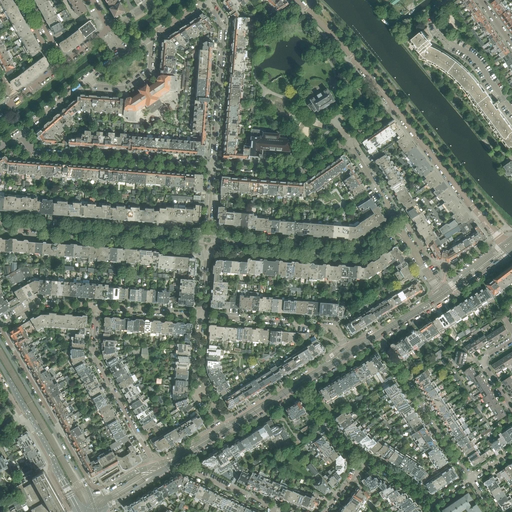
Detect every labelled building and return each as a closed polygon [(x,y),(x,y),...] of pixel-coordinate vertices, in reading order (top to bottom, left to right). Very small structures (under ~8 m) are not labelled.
[(16,6),(12,0),(0,0),(0,6),(2,5),(6,12),(16,6)] [(87,11),(84,6),(84,5),(83,3),(81,0),(72,5),(79,16),(87,11)] [(223,0),(224,1),(223,1),(223,2),(223,3),(224,4),(225,5),(230,12),(229,13),(231,16),(233,15),(235,17),(238,15),(235,10),(228,0),(223,0)] [(228,0),(235,10),(238,8),(237,6),(239,4),(236,0),(228,0)] [(284,0),(279,0),(274,6),(276,8),(278,11),(288,4),(288,3),(287,1),(286,1),(285,0),(284,0)] [(496,0),(496,1),(493,2),(491,4),(492,5),(494,9),(495,8),(502,3),(502,2),(501,1),(501,2),(500,0),(496,0)] [(56,15),(48,1),(39,7),(47,21),(56,15)] [(497,13),(507,5),(504,1),(502,2),(502,3),(495,8),(495,9),(495,10),(497,13)] [(119,3),(110,8),(109,9),(114,18),(119,15),(120,15),(122,13),(125,12),(120,2),(119,3)] [(476,4),(475,4),(474,2),(466,8),(469,12),(477,6),(477,5),(476,4)] [(508,10),(510,9),(507,5),(497,13),(499,16),(500,15),(500,16),(508,10)] [(23,20),(19,13),(16,6),(6,12),(14,25),(23,20)] [(477,7),(477,6),(469,12),(473,16),(480,11),(479,9),(479,8),(478,7),(477,7)] [(503,20),(511,14),(508,10),(500,16),(501,18),(502,20),(503,20)] [(481,12),(480,11),(473,16),(471,17),(474,21),(475,21),(475,20),(483,15),(483,14),(482,12),(481,12)] [(198,18),(206,29),(208,32),(208,31),(209,32),(211,32),(210,36),(211,37),(213,37),(213,33),(214,32),(214,31),(215,31),(205,15),(204,16),(202,14),(199,16),(200,17),(198,18)] [(506,24),(511,19),(511,15),(511,14),(503,20),(504,22),(505,24),(506,24)] [(64,30),(56,15),(47,21),(55,36),(64,30)] [(484,15),(483,15),(475,20),(478,25),(486,19),(485,17),(484,15)] [(195,18),(192,20),(199,31),(202,29),(203,31),(206,29),(198,18),(196,19),(195,18)] [(488,21),(487,21),(486,19),(478,25),(477,26),(478,27),(480,26),(481,29),(489,23),(489,22),(488,21)] [(31,33),(27,27),(23,20),(14,25),(16,30),(11,33),(12,35),(11,35),(10,33),(8,34),(9,37),(11,39),(13,37),(13,36),(16,35),(15,33),(17,32),(21,39),(22,38),(31,33)] [(188,24),(188,25),(196,36),(198,34),(197,32),(199,31),(192,20),(189,22),(190,23),(188,24)] [(85,37),(93,31),(87,23),(79,29),(85,37)] [(490,24),(489,24),(489,23),(481,29),(484,33),(492,28),(491,26),(491,25),(490,24)] [(185,25),(182,27),(189,37),(191,35),(193,38),(196,36),(188,25),(186,26),(185,25)] [(61,35),(61,34),(62,33),(65,32),(68,29),(71,33),(73,31),(70,26),(67,28),(64,30),(55,36),(56,37),(61,35)] [(178,31),(186,42),(188,41),(187,39),(189,37),(182,27),(179,29),(180,30),(178,31)] [(442,51),(432,45),(434,44),(432,42),(430,40),(433,38),(429,32),(427,27),(417,36),(417,35),(414,37),(414,38),(412,40),(411,40),(411,41),(410,41),(410,42),(411,43),(412,43),(412,44),(416,48),(416,49),(417,50),(418,50),(421,54),(420,57),(426,59),(428,60),(431,61),(433,62),(436,64),(441,67),(442,68),(445,70),(448,72),(450,74),(453,76),(455,78),(458,81),(460,83),(461,84),(464,87),(468,93),(473,99),(474,100),(473,101),(473,102),(478,109),(479,109),(480,110),(481,109),(482,110),(481,110),(486,116),(488,119),(492,125),(493,125),(494,126),(492,127),(493,127),(493,128),(492,128),(498,135),(499,135),(499,136),(500,135),(501,136),(510,148),(511,147),(511,126),(503,114),(504,113),(501,109),(499,110),(498,107),(498,104),(500,103),(498,101),(497,102),(495,102),(493,102),(492,101),(494,100),(487,91),(486,92),(480,85),(475,78),(472,74),(471,73),(470,72),(463,65),(458,61),(451,56),(446,53),(444,52),(442,51)] [(493,29),(492,28),(484,33),(485,33),(484,34),(485,36),(486,35),(487,37),(495,32),(494,31),(495,30),(494,29),(493,29)] [(85,37),(79,29),(72,34),(66,39),(73,48),(86,38),(85,38),(85,37)] [(175,31),(172,33),(179,44),(181,42),(183,44),(186,42),(178,31),(176,32),(175,31)] [(496,32),(495,32),(487,37),(491,42),(498,36),(497,34),(496,32)] [(38,47),(35,40),(31,33),(22,38),(29,52),(33,50),(38,47)] [(164,43),(174,43),(175,46),(177,45),(179,44),(172,33),(169,35),(170,36),(166,39),(166,40),(164,40),(164,43)] [(500,38),(499,38),(498,36),(491,42),(488,43),(490,45),(491,44),(492,46),(501,40),(500,39),(501,39),(500,38)] [(73,48),(66,39),(59,43),(63,51),(67,52),(68,51),(73,48)] [(502,41),(501,41),(501,40),(492,46),(494,49),(491,51),(492,53),(494,52),(504,45),(503,43),(503,42),(502,41)] [(203,46),(202,51),(212,51),(212,48),(214,48),(214,44),(212,44),(213,43),(206,42),(204,43),(203,44),(204,45),(203,46)] [(506,46),(505,46),(504,45),(494,52),(495,53),(496,52),(498,55),(507,49),(507,48),(507,47),(506,46)] [(16,54),(13,56),(12,56),(9,51),(12,49),(11,47),(7,49),(9,51),(7,52),(0,55),(0,61),(2,65),(11,60),(13,58),(14,60),(16,58),(15,57),(20,55),(18,52),(17,52),(16,53),(16,54)] [(41,52),(40,50),(38,47),(33,50),(29,52),(29,53),(32,57),(41,52)] [(508,49),(507,49),(498,55),(500,57),(494,61),(495,63),(496,63),(497,62),(502,58),(503,59),(510,53),(509,51),(509,50),(508,49)] [(211,61),(212,51),(202,51),(200,50),(199,60),(211,61)] [(511,55),(510,53),(503,59),(504,61),(505,63),(511,57),(511,55)] [(48,64),(44,57),(36,63),(43,71),(46,68),(48,66),(48,64)] [(15,67),(13,64),(14,63),(13,61),(12,61),(11,60),(2,65),(6,72),(11,69),(12,69),(14,73),(19,69),(17,66),(15,67)] [(199,60),(198,69),(210,70),(211,64),(211,61),(199,60)] [(30,81),(43,71),(36,63),(23,72),(30,81)] [(198,69),(198,79),(210,80),(210,74),(210,70),(198,69)] [(19,89),(30,81),(23,72),(17,77),(11,81),(15,88),(18,89),(19,88),(19,89)] [(138,90),(136,91),(138,94),(147,107),(151,113),(157,109),(163,105),(159,99),(158,98),(169,90),(176,91),(177,82),(175,82),(175,76),(173,76),(164,75),(164,73),(161,73),(160,75),(160,77),(159,76),(157,80),(157,81),(150,86),(149,83),(147,85),(147,84),(138,90)] [(198,79),(197,89),(209,90),(209,83),(210,80),(198,79)] [(197,89),(196,98),(209,99),(210,95),(209,95),(209,93),(209,90),(197,89)] [(317,110),(318,112),(334,101),(327,89),(324,91),(324,92),(320,94),(320,93),(317,96),(313,98),(310,100),(309,100),(309,101),(306,102),(310,109),(311,108),(314,112),(317,110)] [(123,100),(122,104),(124,104),(125,104),(124,117),(129,118),(128,121),(135,122),(135,112),(145,105),(147,107),(138,94),(131,99),(130,98),(126,99),(126,100),(125,100),(124,100),(123,100)] [(73,101),(70,103),(77,111),(80,109),(80,108),(81,97),(78,97),(77,99),(74,102),(73,101)] [(66,109),(65,109),(71,116),(72,117),(75,114),(75,113),(77,111),(70,103),(68,106),(66,109)] [(61,113),(70,124),(72,122),(70,120),(73,118),(72,117),(71,116),(65,109),(65,110),(65,109),(64,109),(63,110),(62,111),(63,111),(61,113)] [(56,116),(64,126),(66,124),(67,126),(70,124),(61,113),(59,115),(58,115),(58,114),(56,116)] [(52,121),(61,132),(63,130),(62,128),(64,126),(56,116),(56,117),(55,117),(54,118),(54,119),(52,121)] [(388,124),(393,132),(396,135),(397,134),(398,136),(397,137),(399,139),(405,135),(405,134),(394,120),(393,120),(388,123),(388,124)] [(47,124),(55,134),(57,132),(59,134),(61,132),(52,121),(50,123),(49,122),(48,122),(47,123),(47,124)] [(43,128),(49,136),(52,140),(55,138),(53,135),(55,134),(47,124),(47,125),(46,125),(45,126),(44,126),(45,127),(43,128)] [(383,128),(389,137),(392,136),(393,136),(396,135),(393,132),(388,124),(385,126),(384,126),(383,127),(383,128)] [(37,133),(37,134),(38,136),(38,137),(37,138),(39,140),(40,140),(42,142),(49,136),(43,128),(40,130),(39,130),(37,132),(37,133)] [(378,131),(385,141),(387,139),(387,140),(388,140),(390,139),(390,138),(389,137),(383,128),(380,129),(379,129),(378,130),(378,131)] [(249,146),(248,159),(249,159),(250,156),(258,157),(260,157),(260,158),(262,158),(263,149),(282,151),(282,152),(282,150),(287,150),(286,151),(287,151),(287,152),(288,153),(289,153),(290,153),(291,153),(291,152),(292,143),(292,142),(291,141),(290,141),(289,141),(289,139),(279,138),(279,134),(265,133),(265,130),(251,129),(251,134),(250,137),(250,140),(249,146)] [(373,135),(380,144),(382,143),(382,144),(383,144),(385,142),(385,141),(378,131),(376,133),(375,133),(374,133),(373,133),(373,135)] [(205,142),(206,134),(200,133),(200,136),(202,136),(201,142),(198,142),(197,155),(203,155),(204,154),(205,145),(206,145),(206,142),(205,142)] [(65,141),(65,142),(65,144),(69,145),(70,146),(75,147),(76,145),(81,146),(81,137),(77,137),(77,138),(76,138),(76,139),(72,139),(72,135),(68,139),(65,141)] [(368,138),(375,148),(377,146),(377,147),(378,147),(380,146),(380,145),(380,144),(373,135),(371,136),(370,136),(368,137),(368,138)] [(399,139),(396,141),(398,144),(398,145),(400,148),(409,141),(407,138),(407,137),(406,135),(405,135),(399,139)] [(49,136),(42,142),(43,144),(50,145),(52,143),(57,144),(57,141),(55,138),(52,140),(49,136)] [(363,142),(362,143),(369,153),(370,153),(375,149),(375,148),(368,138),(366,140),(365,139),(363,141),(363,142)] [(409,141),(400,148),(403,151),(402,152),(404,155),(406,153),(414,146),(414,145),(413,144),(412,144),(409,141)] [(414,146),(406,153),(404,155),(403,155),(405,158),(407,157),(409,160),(418,153),(416,149),(416,148),(415,147),(414,146)] [(378,153),(373,157),(375,160),(385,154),(385,155),(390,151),(388,148),(383,151),(379,153),(378,153)] [(223,157),(224,157),(224,158),(229,158),(229,159),(231,159),(232,158),(237,158),(237,160),(239,160),(239,163),(242,164),(242,159),(243,155),(239,154),(224,153),(223,153),(223,157)] [(418,153),(409,160),(412,163),(413,162),(415,165),(424,158),(423,158),(423,157),(422,156),(421,156),(418,153)] [(385,154),(375,160),(376,161),(375,162),(378,166),(388,159),(389,159),(390,158),(389,156),(388,156),(387,156),(385,155),(385,154)] [(339,159),(346,169),(349,168),(351,171),(350,171),(350,172),(349,173),(351,176),(355,173),(352,168),(352,167),(347,159),(346,160),(343,155),(340,157),(341,158),(339,159)] [(0,158),(0,171),(0,172),(3,170),(7,170),(7,172),(8,160),(6,157),(5,156),(3,157),(3,156),(0,158)] [(335,162),(334,162),(342,173),(346,169),(339,159),(338,158),(336,160),(336,161),(335,162)] [(424,158),(415,165),(412,168),(413,169),(414,168),(418,172),(428,164),(425,161),(426,160),(424,159),(424,158)] [(380,169),(382,171),(392,165),(393,164),(393,163),(392,161),(391,161),(390,162),(388,159),(378,166),(379,169),(380,169)] [(511,161),(509,159),(504,163),(503,164),(504,166),(504,167),(506,171),(506,174),(507,176),(510,176),(510,175),(511,177),(511,176),(511,161)] [(8,160),(7,172),(10,172),(10,173),(14,174),(14,172),(16,172),(17,161),(15,161),(14,161),(11,161),(11,160),(8,160)] [(17,161),(16,172),(19,173),(19,174),(23,174),(23,173),(26,173),(27,162),(24,161),(23,162),(21,162),(20,161),(17,161)] [(330,165),(329,166),(337,176),(342,173),(334,162),(333,161),(331,163),(331,164),(330,165)] [(27,162),(26,173),(28,173),(28,175),(32,175),(32,174),(35,174),(36,162),(33,162),(32,163),(30,162),(29,162),(27,162)] [(36,162),(35,174),(37,174),(37,175),(42,176),(42,174),(44,175),(45,163),(42,163),(41,163),(39,163),(38,163),(36,162)] [(45,163),(44,175),(46,175),(46,176),(50,176),(51,175),(53,175),(54,164),(51,164),(50,164),(48,164),(47,163),(45,163)] [(54,164),(53,175),(55,175),(55,177),(60,177),(60,176),(62,176),(63,164),(61,164),(60,165),(57,165),(57,164),(54,164)] [(62,184),(62,185),(65,185),(66,184),(66,182),(65,181),(65,180),(65,178),(69,178),(69,177),(71,177),(72,165),(70,165),(69,166),(67,165),(66,165),(63,164),(62,176),(62,177),(62,184)] [(428,164),(418,172),(421,176),(423,175),(424,177),(433,170),(432,169),(433,169),(431,168),(430,168),(428,164)] [(72,165),(71,177),(74,177),(74,178),(78,179),(79,177),(81,177),(82,166),(79,166),(78,166),(76,166),(75,165),(72,165)] [(325,168),(324,169),(332,180),(337,176),(329,166),(328,165),(326,167),(326,168),(325,168)] [(384,174),(385,176),(395,170),(396,169),(396,168),(395,166),(394,166),(393,167),(392,165),(382,171),(382,172),(383,174),(384,174)] [(82,166),(81,177),(83,178),(83,179),(90,180),(90,178),(91,167),(88,166),(87,167),(85,167),(84,166),(82,166)] [(91,167),(90,178),(92,178),(92,180),(97,180),(97,179),(99,179),(100,167),(97,167),(96,168),(94,168),(93,167),(91,167)] [(100,167),(99,179),(102,179),(101,181),(106,181),(106,179),(108,180),(109,168),(106,168),(105,168),(103,168),(102,168),(100,167)] [(109,168),(108,180),(110,180),(110,181),(115,182),(115,180),(117,180),(118,169),(116,169),(115,169),(112,169),(112,168),(109,168)] [(320,172),(319,173),(327,183),(332,180),(324,169),(323,168),(321,170),(321,171),(320,172)] [(118,169),(117,180),(120,181),(119,182),(124,182),(124,181),(127,181),(128,169),(125,169),(124,170),(122,170),(121,169),(118,169)] [(127,181),(126,183),(136,184),(137,170),(134,170),(133,171),(131,170),(130,170),(128,169),(127,181)] [(137,170),(136,184),(146,185),(147,171),(144,171),(143,171),(141,171),(140,171),(140,170),(137,170)] [(387,179),(388,181),(398,175),(399,174),(399,173),(398,171),(397,171),(396,172),(395,170),(385,176),(385,177),(386,179),(387,179)] [(433,170),(424,177),(426,179),(424,180),(427,184),(437,176),(434,173),(435,172),(434,171),(433,171),(433,170)] [(147,171),(146,185),(155,185),(156,172),(154,172),(153,172),(152,172),(150,172),(149,171),(147,171)] [(156,172),(155,185),(165,186),(166,173),(163,172),(162,173),(160,173),(159,172),(156,172)] [(314,176),(322,187),(327,183),(319,173),(319,172),(316,174),(316,175),(314,176)] [(166,173),(165,186),(174,187),(176,173),(173,173),(172,174),(169,173),(166,173)] [(176,173),(174,187),(184,188),(185,174),(183,174),(182,174),(180,174),(179,174),(178,174),(176,173)] [(355,173),(351,176),(349,177),(346,179),(344,181),(347,185),(358,178),(357,177),(358,176),(356,173),(355,174),(355,173)] [(185,174),(184,188),(194,188),(195,175),(192,175),(191,175),(189,175),(188,174),(185,174)] [(194,188),(194,191),(196,191),(196,195),(201,195),(201,187),(202,187),(203,180),(202,180),(202,176),(202,174),(198,174),(197,175),(195,175),(194,188)] [(310,179),(309,179),(313,185),(315,189),(316,190),(322,187),(314,176),(314,175),(313,176),(311,177),(311,178),(310,179)] [(390,184),(391,186),(400,180),(402,179),(402,178),(401,177),(400,176),(399,177),(398,175),(388,181),(387,182),(389,185),(390,184)] [(221,181),(220,190),(221,190),(221,191),(221,194),(226,195),(227,190),(228,191),(229,178),(228,178),(228,177),(224,176),(224,177),(223,177),(222,177),(222,181),(221,181)] [(437,176),(427,184),(430,188),(432,187),(434,189),(442,182),(442,181),(441,179),(440,180),(437,176)] [(229,178),(228,191),(231,191),(231,192),(235,192),(236,191),(238,191),(239,178),(236,178),(236,179),(235,179),(233,179),(232,179),(232,178),(229,178)] [(239,178),(238,191),(241,192),(241,193),(245,193),(245,192),(248,192),(249,179),(246,179),(246,180),(245,180),(243,180),(242,179),(239,178)] [(358,178),(347,185),(350,190),(361,183),(360,182),(361,181),(359,178),(359,179),(358,178)] [(249,179),(248,192),(251,192),(250,194),(255,194),(255,193),(258,193),(259,180),(256,180),(255,181),(252,181),(251,180),(251,179),(249,179)] [(305,195),(305,197),(307,199),(308,198),(307,195),(308,196),(313,192),(312,191),(315,189),(313,185),(309,179),(309,180),(309,179),(308,179),(306,181),(307,181),(306,182),(307,183),(306,184),(305,185),(305,195)] [(259,180),(258,193),(260,193),(260,194),(264,195),(264,193),(267,193),(268,181),(265,180),(265,181),(264,182),(262,181),(261,181),(261,180),(259,180)] [(393,189),(395,193),(404,187),(400,180),(391,186),(390,187),(392,189),(393,190),(393,189)] [(268,181),(267,193),(270,194),(270,195),(274,195),(274,194),(277,194),(278,181),(275,181),(275,182),(274,182),(272,182),(271,182),(271,181),(268,181)] [(278,181),(277,194),(279,195),(279,196),(284,196),(284,195),(286,195),(287,182),(285,182),(285,183),(284,183),(283,183),(281,183),(280,182),(278,181)] [(442,182),(434,189),(435,191),(433,192),(436,196),(446,188),(444,185),(444,184),(443,182),(442,182)] [(361,183),(350,190),(353,195),(364,188),(363,187),(364,186),(363,183),(362,184),(362,183),(361,183)] [(395,193),(396,193),(398,196),(397,197),(397,198),(398,200),(408,194),(404,187),(395,193)] [(353,196),(352,196),(354,199),(366,191),(364,188),(353,195),(353,196)] [(446,188),(436,196),(439,200),(441,198),(443,200),(451,193),(450,191),(449,191),(447,189),(446,188)] [(451,193),(443,200),(444,202),(443,204),(446,208),(456,200),(453,197),(453,196),(452,194),(451,193)] [(408,194),(398,200),(400,202),(401,202),(404,205),(403,206),(404,205),(412,200),(408,194)] [(4,197),(3,210),(4,210),(4,211),(6,211),(7,210),(11,210),(12,196),(7,196),(6,197),(4,197)] [(12,196),(11,210),(15,211),(15,212),(17,212),(18,211),(19,198),(16,198),(15,197),(12,196)] [(19,198),(18,211),(19,212),(21,212),(21,211),(25,212),(26,197),(23,197),(21,198),(19,198)] [(26,197),(25,212),(30,212),(30,213),(32,213),(33,212),(34,199),(31,199),(30,198),(26,197)] [(47,201),(46,213),(51,214),(51,215),(53,215),(53,214),(54,214),(55,198),(54,204),(51,203),(51,201),(47,201)] [(55,198),(54,214),(55,214),(55,215),(57,215),(57,214),(61,214),(62,202),(60,202),(61,199),(55,198)] [(370,199),(358,207),(361,212),(368,208),(370,206),(372,209),(376,207),(370,199)] [(40,202),(39,213),(40,213),(40,214),(42,214),(42,213),(46,213),(47,201),(41,200),(41,203),(40,202)] [(412,200),(404,205),(406,209),(406,210),(407,212),(416,206),(417,206),(413,200),(412,200)] [(456,200),(446,208),(449,212),(450,210),(452,212),(461,205),(460,205),(460,204),(459,203),(458,203),(456,201),(456,200)] [(77,203),(76,216),(80,216),(81,217),(82,217),(83,216),(84,202),(81,201),(81,204),(77,203)] [(62,202),(61,214),(65,215),(66,216),(68,216),(69,215),(69,205),(67,204),(67,202),(62,202)] [(84,202),(83,216),(83,217),(83,216),(84,216),(84,217),(86,217),(87,217),(87,216),(90,217),(91,204),(87,204),(87,202),(84,202)] [(69,205),(69,215),(70,216),(72,216),(73,215),(76,216),(77,203),(73,203),(73,205),(69,205)] [(91,204),(90,217),(94,217),(95,218),(97,218),(98,217),(98,218),(99,207),(95,207),(96,205),(91,204)] [(99,207),(98,218),(98,217),(99,218),(101,218),(105,218),(106,206),(102,205),(102,207),(99,207)] [(193,210),(192,221),(199,222),(199,217),(200,217),(201,213),(201,212),(201,210),(201,206),(200,206),(195,205),(195,208),(193,208),(193,210)] [(461,205),(452,212),(454,214),(452,216),(455,219),(465,212),(462,208),(463,207),(462,206),(461,206),(461,205)] [(106,206),(105,218),(109,218),(110,219),(111,219),(112,219),(113,208),(110,208),(110,206),(106,206)] [(113,208),(112,219),(113,219),(115,220),(116,219),(120,219),(120,207),(117,206),(116,208),(113,208)] [(416,206),(407,212),(409,216),(411,218),(420,212),(416,206)] [(218,214),(217,218),(219,218),(219,223),(225,224),(226,212),(226,207),(224,207),(219,207),(218,207),(218,211),(218,214)] [(376,207),(372,209),(373,211),(375,214),(373,215),(378,224),(381,222),(382,223),(384,221),(385,221),(385,219),(383,215),(382,214),(381,215),(379,213),(379,212),(380,211),(377,207),(376,208),(376,207)] [(135,208),(134,220),(138,221),(140,222),(141,221),(142,210),(139,210),(139,208),(135,208)] [(156,211),(156,222),(157,223),(158,223),(159,222),(162,222),(163,222),(164,221),(164,219),(170,220),(171,208),(166,208),(166,209),(159,208),(159,211),(156,211)] [(177,208),(176,220),(184,221),(185,209),(177,208)] [(142,210),(141,221),(142,221),(142,222),(144,222),(145,221),(148,221),(149,209),(145,209),(145,211),(142,210)] [(185,209),(184,221),(192,221),(193,210),(185,209)] [(226,212),(225,224),(233,224),(234,213),(226,212)] [(420,212),(411,218),(413,221),(414,221),(416,225),(424,219),(425,219),(421,212),(420,212)] [(442,228),(439,230),(442,235),(444,234),(458,225),(464,221),(465,222),(466,222),(471,218),(468,214),(467,215),(465,212),(455,219),(455,220),(449,225),(446,224),(442,227),(442,228)] [(234,213),(233,224),(240,225),(241,213),(234,213)] [(241,213),(240,225),(248,226),(249,214),(241,213)] [(372,215),(366,219),(371,228),(375,226),(376,227),(379,225),(378,224),(373,215),(372,215)] [(264,219),(263,230),(267,231),(267,232),(270,232),(271,221),(272,217),(264,217),(264,219)] [(255,228),(255,230),(263,230),(264,219),(256,218),(255,228)] [(366,219),(360,224),(366,233),(369,231),(368,230),(371,228),(366,219)] [(416,225),(415,225),(417,229),(417,230),(418,232),(428,226),(424,219),(416,225)] [(271,221),(270,232),(274,233),(274,231),(278,232),(279,221),(271,221)] [(279,221),(278,232),(283,232),(283,233),(286,234),(287,222),(279,221)] [(310,224),(309,234),(314,234),(313,236),(317,236),(318,221),(318,225),(310,224)] [(318,221),(317,236),(320,236),(320,235),(325,235),(326,225),(321,225),(321,221),(318,221)] [(464,221),(458,225),(460,230),(462,233),(463,233),(468,230),(470,228),(471,227),(473,228),(474,227),(477,226),(473,221),(468,225),(467,225),(465,222),(464,221)] [(287,222),(286,234),(289,234),(289,232),(293,233),(294,233),(295,223),(287,222)] [(333,226),(332,237),(336,238),(336,236),(340,237),(341,227),(341,223),(334,222),(333,226)] [(358,222),(354,224),(355,228),(356,238),(362,234),(363,235),(366,233),(360,224),(358,222)] [(295,223),(294,233),(298,233),(298,235),(301,235),(302,223),(295,223)] [(302,223),(301,235),(305,235),(305,234),(309,234),(310,224),(302,223)] [(349,227),(348,239),(351,239),(351,237),(356,238),(355,228),(354,224),(348,224),(349,227)] [(326,225),(325,235),(329,236),(329,237),(332,237),(333,226),(326,225)] [(446,239),(460,230),(458,225),(444,234),(446,239)] [(428,226),(418,232),(420,234),(421,235),(423,238),(432,232),(428,226)] [(477,226),(474,227),(476,231),(483,241),(486,239),(486,237),(477,226)] [(341,227),(340,237),(344,237),(344,238),(348,239),(349,227),(341,227)] [(468,230),(463,233),(472,247),(474,246),(474,247),(477,245),(471,235),(470,233),(468,230)] [(474,233),(471,235),(477,245),(480,243),(480,242),(482,241),(483,241),(476,231),(474,232),(474,233)] [(432,232),(423,238),(425,242),(425,243),(427,245),(437,239),(432,232)] [(457,232),(456,233),(460,240),(467,250),(468,250),(469,250),(470,249),(470,248),(471,247),(472,247),(463,233),(462,233),(457,232)] [(467,250),(460,240),(456,233),(454,234),(458,240),(455,242),(456,243),(462,253),(463,253),(464,253),(465,252),(465,251),(467,250)] [(437,239),(427,245),(428,248),(430,247),(432,251),(440,246),(441,245),(447,241),(446,239),(445,238),(439,242),(437,239)] [(5,240),(5,251),(12,252),(13,239),(10,239),(9,240),(6,240),(5,240)] [(13,239),(12,252),(19,252),(20,241),(16,241),(16,240),(16,239),(13,239)] [(20,241),(19,252),(21,252),(27,253),(27,252),(28,241),(28,240),(25,240),(24,241),(24,242),(21,241),(20,241)] [(28,241),(27,252),(35,253),(35,242),(31,242),(31,241),(28,241)] [(35,242),(35,253),(42,253),(43,242),(40,242),(39,243),(36,243),(35,242)] [(43,242),(42,253),(50,254),(51,244),(46,243),(46,242),(43,242)] [(51,244),(50,254),(57,255),(58,243),(55,243),(54,244),(51,244)] [(57,255),(65,256),(66,245),(61,244),(61,243),(58,243),(57,255)] [(462,253),(456,243),(451,247),(452,248),(457,256),(458,256),(460,256),(460,255),(460,254),(462,253)] [(66,245),(65,256),(73,256),(74,245),(71,244),(70,245),(67,245),(66,245)] [(74,245),(73,256),(81,257),(82,246),(77,246),(77,245),(74,245)] [(81,259),(81,260),(89,261),(89,258),(90,247),(89,247),(89,246),(87,246),(86,246),(83,246),(82,246),(81,257),(81,259)] [(440,259),(442,250),(441,249),(440,246),(432,251),(436,257),(435,258),(436,260),(437,260),(439,260),(439,259),(440,259)] [(103,248),(102,260),(106,260),(106,258),(109,258),(110,248),(109,247),(107,247),(106,248),(103,248)] [(390,251),(390,252),(395,260),(397,259),(400,264),(404,262),(402,259),(403,259),(401,255),(400,256),(397,251),(397,249),(396,247),(394,247),(392,248),(392,250),(390,251)] [(117,249),(116,261),(121,261),(121,259),(124,260),(124,249),(123,248),(122,248),(121,249),(118,249),(117,249)] [(447,251),(445,261),(446,261),(446,262),(448,262),(448,263),(448,262),(450,261),(450,260),(457,256),(452,248),(449,250),(449,251),(447,251)] [(124,249),(124,260),(127,260),(127,262),(131,262),(131,260),(132,250),(128,250),(127,249),(126,249),(125,249),(125,250),(124,249)] [(131,262),(130,265),(135,266),(135,261),(138,261),(139,250),(138,251),(138,250),(136,250),(135,250),(132,250),(131,260),(131,262)] [(139,250),(138,261),(141,261),(141,263),(145,263),(145,261),(146,251),(142,251),(141,250),(140,250),(139,251),(139,250)] [(145,261),(145,263),(150,263),(150,262),(153,262),(153,252),(153,251),(153,252),(152,251),(151,251),(150,251),(150,252),(147,251),(146,251),(145,261)] [(384,253),(382,255),(389,264),(395,260),(390,252),(386,254),(384,253)] [(159,254),(158,267),(158,266),(162,266),(162,267),(165,268),(166,256),(162,256),(162,254),(159,254)] [(380,258),(377,260),(382,269),(389,264),(382,255),(380,256),(380,257),(380,258)] [(165,268),(165,271),(173,271),(173,268),(174,257),(166,256),(165,268)] [(174,257),(173,268),(181,269),(182,258),(174,257)] [(182,258),(181,269),(188,270),(189,258),(182,258)] [(188,275),(188,280),(194,280),(194,275),(196,275),(196,271),(196,268),(197,264),(195,264),(196,259),(190,258),(189,258),(188,270),(189,270),(189,272),(191,272),(190,275),(188,275)] [(247,262),(246,272),(249,272),(249,274),(254,274),(255,260),(251,260),(251,259),(250,259),(250,258),(249,258),(248,259),(247,259),(247,262)] [(259,261),(256,260),(255,260),(254,274),(260,274),(260,273),(262,273),(263,260),(262,260),(260,259),(259,261)] [(224,261),(216,260),(215,266),(214,266),(213,273),(215,273),(219,274),(220,271),(223,271),(224,261)] [(263,260),(262,273),(265,273),(265,275),(270,275),(271,262),(267,261),(266,260),(264,260),(263,260)] [(371,262),(369,263),(376,273),(382,269),(377,260),(373,263),(373,262),(371,262)] [(232,261),(224,261),(223,271),(223,272),(231,273),(232,261)] [(240,262),(232,261),(231,273),(239,274),(240,262)] [(275,262),(272,262),(271,262),(270,275),(275,276),(275,274),(278,274),(279,261),(278,261),(276,261),(275,262)] [(279,261),(278,274),(281,275),(281,276),(286,276),(287,263),(283,263),(282,261),(280,261),(279,262),(279,261)] [(240,262),(239,274),(246,274),(246,272),(247,262),(247,263),(240,262)] [(287,263),(286,279),(293,279),(294,276),(295,262),(294,263),(294,262),(292,262),(291,263),(287,263)] [(295,262),(294,276),(296,276),(296,277),(301,278),(302,264),(298,264),(297,262),(296,262),(295,263),(295,262)] [(404,262),(400,264),(396,267),(398,271),(407,265),(407,264),(406,263),(405,263),(405,262),(404,263),(404,262)] [(306,264),(303,264),(302,264),(301,278),(307,278),(307,277),(309,277),(310,264),(309,263),(308,263),(306,264)] [(309,277),(309,280),(314,280),(314,279),(317,279),(318,265),(314,265),(313,264),(311,263),(311,264),(310,264),(309,277)] [(365,268),(364,268),(366,279),(367,279),(371,276),(376,273),(369,263),(367,265),(367,266),(365,268)] [(322,266),(319,265),(318,265),(317,279),(322,279),(322,278),(325,278),(326,265),(325,265),(323,264),(322,266)] [(326,265),(325,278),(327,278),(327,280),(328,280),(332,280),(333,266),(330,266),(329,265),(327,265),(326,265)] [(333,266),(332,280),(340,281),(340,277),(341,265),(339,265),(338,266),(338,267),(335,267),(333,266)] [(340,277),(340,281),(344,281),(344,277),(348,277),(349,267),(345,267),(345,266),(344,265),(341,265),(340,277)] [(401,285),(414,278),(413,277),(412,278),(410,274),(411,273),(410,271),(410,272),(409,270),(409,269),(407,265),(398,271),(394,273),(401,285)] [(354,268),(350,267),(349,267),(348,277),(356,278),(357,266),(355,266),(354,267),(354,268)] [(357,266),(356,278),(366,279),(364,268),(363,268),(360,268),(360,267),(357,266)] [(22,267),(19,268),(35,294),(37,293),(39,293),(40,278),(33,278),(27,267),(22,267)] [(14,272),(13,273),(28,299),(35,294),(19,268),(18,269),(16,270),(14,272)] [(502,274),(495,279),(502,288),(511,280),(511,272),(509,268),(502,274)] [(13,273),(5,277),(13,290),(14,292),(17,297),(22,304),(21,303),(28,299),(13,273)] [(215,273),(214,281),(214,282),(222,282),(222,278),(222,274),(219,274),(215,273)] [(495,279),(487,285),(491,290),(494,294),(502,288),(495,279)] [(416,282),(412,285),(417,293),(419,292),(420,292),(421,292),(423,292),(423,289),(422,288),(421,288),(420,288),(418,285),(419,285),(419,284),(418,282),(417,282),(416,282)] [(412,285),(407,288),(413,297),(415,296),(415,295),(415,294),(417,293),(412,285)] [(483,289),(481,291),(489,303),(494,299),(486,287),(485,287),(482,288),(483,289)] [(407,288),(402,291),(407,299),(409,298),(410,298),(411,299),(413,297),(407,288)] [(477,293),(476,294),(483,305),(484,306),(489,303),(481,291),(480,290),(477,292),(477,293)] [(402,291),(397,294),(403,304),(405,302),(405,301),(407,299),(402,291)] [(396,293),(391,296),(397,306),(400,304),(401,305),(403,304),(397,294),(396,293)] [(471,297),(478,309),(479,311),(481,310),(480,307),(483,305),(476,294),(475,293),(472,295),(472,296),(471,297)] [(391,296),(386,300),(393,310),(396,308),(395,307),(396,306),(397,306),(391,296)] [(467,299),(465,301),(473,312),(474,311),(475,312),(478,309),(471,297),(470,297),(470,296),(467,298),(467,299)] [(0,316),(21,304),(22,304),(17,297),(14,299),(13,299),(10,301),(8,302),(0,307),(0,316)] [(169,297),(168,305),(169,305),(169,303),(182,304),(182,305),(186,306),(192,306),(193,305),(194,300),(194,299),(181,298),(172,298),(169,297)] [(0,307),(8,302),(7,300),(4,301),(3,299),(0,300),(0,307)] [(386,300),(381,303),(387,312),(388,311),(389,312),(393,310),(386,300)] [(462,303),(460,304),(468,316),(470,314),(471,316),(473,314),(472,313),(473,312),(465,301),(462,303)] [(381,303),(376,306),(382,316),(386,314),(385,313),(387,312),(381,303)] [(462,319),(468,316),(460,304),(457,306),(454,307),(454,308),(462,319)] [(372,308),(371,309),(377,319),(376,318),(378,317),(379,319),(382,316),(376,306),(372,308)] [(368,310),(365,312),(371,322),(372,321),(373,322),(375,321),(375,320),(377,319),(371,309),(370,308),(368,310)] [(457,323),(462,319),(454,308),(451,310),(451,309),(449,311),(457,323)] [(363,314),(360,315),(366,325),(367,325),(368,325),(370,324),(370,323),(371,322),(365,312),(365,311),(363,313),(363,314)] [(451,326),(457,323),(449,311),(447,312),(444,314),(443,314),(451,326)] [(49,315),(42,314),(41,315),(44,326),(52,327),(53,313),(49,313),(49,315)] [(53,313),(52,327),(58,327),(58,328),(60,328),(61,315),(56,315),(57,313),(53,313)] [(61,315),(60,328),(62,328),(63,328),(68,328),(69,314),(65,314),(65,315),(62,315),(61,315)] [(69,314),(68,328),(76,329),(77,316),(72,316),(73,315),(72,315),(69,314)] [(442,316),(438,318),(446,330),(451,326),(443,314),(442,316)] [(34,317),(30,319),(31,320),(34,325),(37,330),(44,326),(41,315),(34,319),(34,317)] [(77,316),(76,329),(80,329),(80,327),(85,328),(85,322),(87,323),(87,317),(86,316),(83,315),(82,317),(78,316),(77,316)] [(358,317),(355,319),(361,328),(362,328),(363,328),(364,327),(364,326),(366,325),(360,315),(357,316),(358,317)] [(353,320),(350,322),(356,332),(357,331),(358,331),(359,330),(359,329),(361,328),(355,319),(354,318),(352,319),(353,320)] [(436,319),(433,321),(434,323),(441,333),(446,330),(438,318),(436,319)] [(349,321),(344,324),(345,326),(345,327),(346,329),(347,329),(349,331),(348,332),(349,334),(350,334),(351,335),(352,334),(352,335),(354,334),(354,333),(356,332),(350,322),(349,321)] [(428,324),(426,326),(434,337),(439,333),(432,322),(431,322),(430,321),(428,322),(428,323),(428,324)] [(9,333),(8,334),(10,336),(11,337),(12,336),(13,336),(13,337),(12,338),(13,339),(19,336),(18,334),(24,330),(25,330),(24,328),(29,325),(28,322),(21,326),(21,325),(20,325),(17,326),(17,327),(18,328),(13,330),(12,329),(9,331),(9,332),(9,333)] [(216,326),(215,338),(219,338),(219,340),(222,340),(223,327),(220,327),(220,326),(216,326),(216,325),(216,326)] [(509,333),(504,325),(499,328),(504,336),(509,333)] [(223,327),(222,340),(226,340),(226,339),(229,339),(230,326),(230,327),(226,326),(225,328),(223,327)] [(421,331),(420,332),(427,342),(432,339),(433,340),(435,339),(434,337),(426,326),(424,327),(422,326),(420,327),(420,328),(420,329),(420,330),(421,331)] [(76,334),(75,337),(84,338),(84,336),(86,336),(86,328),(85,328),(80,327),(80,329),(79,334),(76,334)] [(495,331),(500,339),(504,336),(499,328),(495,331)] [(29,338),(24,330),(18,334),(19,336),(13,339),(14,340),(14,339),(15,340),(15,341),(14,342),(14,343),(15,345),(16,345),(29,338)] [(412,333),(406,337),(414,349),(418,347),(419,347),(420,347),(421,346),(421,345),(422,345),(427,342),(420,332),(419,330),(417,332),(416,331),(415,331),(413,330),(412,331),(412,333)] [(490,334),(493,338),(495,342),(500,339),(495,331),(490,334)] [(495,342),(493,338),(490,334),(486,337),(486,338),(489,342),(489,343),(490,345),(495,342)] [(489,342),(486,338),(486,337),(484,335),(479,338),(484,345),(489,343),(489,342)] [(475,341),(480,348),(484,345),(479,338),(478,336),(474,339),(475,341)] [(401,341),(400,341),(410,355),(408,353),(414,349),(406,337),(404,339),(403,338),(402,338),(401,339),(400,340),(401,341)] [(19,351),(31,344),(29,341),(30,340),(29,338),(16,345),(18,347),(17,348),(17,349),(18,350),(19,351)] [(316,340),(311,343),(312,343),(318,354),(320,353),(321,354),(322,354),(324,353),(324,352),(323,351),(325,350),(322,346),(321,347),(320,346),(321,346),(321,344),(320,343),(319,342),(318,342),(318,341),(317,340),(316,340)] [(392,344),(392,346),(392,347),(394,348),(395,347),(400,354),(400,355),(399,355),(399,357),(400,358),(401,359),(402,358),(402,359),(406,356),(407,357),(410,355),(400,341),(395,344),(393,343),(392,344)] [(470,344),(475,351),(480,348),(475,341),(470,344)] [(465,345),(471,354),(475,351),(470,344),(469,342),(465,345)] [(312,343),(307,347),(313,357),(315,356),(315,357),(316,357),(319,356),(319,355),(318,354),(312,343)] [(23,356),(35,348),(34,346),(33,347),(31,344),(19,351),(19,352),(20,354),(21,354),(22,354),(23,356)] [(207,355),(208,355),(220,356),(223,356),(224,350),(221,350),(221,346),(214,346),(209,345),(209,349),(208,349),(207,350),(207,352),(207,353),(208,353),(208,355),(207,354),(207,355)] [(102,346),(102,349),(103,355),(116,352),(117,352),(116,347),(115,347),(102,346)] [(307,347),(301,350),(308,360),(309,360),(310,360),(311,360),(313,359),(314,358),(313,357),(307,347)] [(456,357),(465,359),(466,353),(468,352),(464,347),(460,350),(460,352),(457,351),(456,357)] [(36,351),(35,348),(23,356),(24,358),(23,358),(23,359),(24,361),(25,361),(37,355),(35,352),(36,351)] [(433,353),(435,356),(442,351),(440,348),(433,353)] [(72,358),(84,356),(84,352),(84,350),(70,349),(70,354),(71,354),(72,358)] [(301,350),(296,353),(296,354),(302,364),(304,363),(305,364),(306,364),(308,362),(308,361),(308,360),(301,350)] [(116,352),(103,355),(104,359),(107,363),(107,362),(117,357),(118,356),(117,352),(116,352)] [(370,358),(378,372),(379,372),(381,371),(383,373),(386,371),(384,368),(385,368),(386,367),(384,364),(383,364),(382,364),(378,358),(379,357),(377,353),(374,355),(373,355),(370,356),(370,358)] [(296,354),(291,357),(297,367),(299,366),(299,367),(301,367),(302,366),(303,365),(302,364),(296,354)] [(39,357),(37,355),(25,361),(25,362),(25,363),(26,365),(27,365),(28,364),(29,366),(41,359),(40,357),(39,357)] [(75,368),(86,361),(85,359),(84,356),(72,358),(73,362),(72,363),(75,368)] [(117,357),(107,362),(107,363),(107,364),(110,368),(120,362),(121,361),(120,360),(118,356),(117,357)] [(506,367),(511,364),(506,356),(501,359),(506,367)] [(291,357),(286,360),(292,370),(294,369),(294,370),(296,370),(297,369),(298,368),(297,367),(291,357)] [(457,365),(460,369),(465,365),(464,364),(465,359),(456,357),(455,362),(458,363),(457,365)] [(364,360),(364,361),(373,376),(376,374),(383,385),(382,385),(381,384),(379,386),(381,389),(387,385),(384,381),(379,372),(378,372),(370,358),(370,359),(369,360),(368,359),(367,359),(367,358),(364,360)] [(43,362),(41,359),(29,366),(30,368),(30,369),(29,370),(30,371),(31,372),(43,365),(42,362),(43,362)] [(502,370),(506,367),(501,359),(497,362),(502,370)] [(286,360),(281,363),(287,373),(287,374),(289,374),(290,373),(291,372),(291,371),(292,370),(286,360)] [(86,361),(75,368),(76,370),(76,369),(78,373),(89,366),(86,361)] [(120,362),(110,368),(110,369),(113,373),(123,367),(124,367),(126,365),(129,364),(129,363),(126,364),(126,363),(123,365),(121,361),(120,362)] [(206,365),(206,366),(207,369),(219,366),(220,366),(220,362),(206,361),(206,362),(206,363),(207,363),(207,365),(206,365)] [(361,365),(359,366),(367,379),(373,376),(364,361),(361,363),(360,364),(361,365)] [(502,370),(497,362),(492,365),(497,373),(502,370)] [(281,363),(276,366),(283,378),(285,376),(286,375),(285,374),(287,373),(281,363)] [(43,365),(31,372),(32,372),(31,373),(32,375),(33,375),(34,375),(35,377),(47,370),(46,367),(45,368),(43,365)] [(123,367),(113,373),(113,374),(116,379),(116,378),(126,372),(127,372),(129,371),(126,365),(124,367),(123,367)] [(81,378),(92,372),(91,371),(91,370),(90,368),(89,366),(78,373),(79,375),(81,378)] [(219,366),(207,369),(208,372),(208,375),(209,376),(210,377),(220,371),(221,371),(222,370),(221,369),(219,366)] [(275,366),(270,369),(271,370),(277,380),(279,379),(280,380),(283,378),(276,366),(275,366)] [(353,368),(353,369),(361,383),(367,379),(359,366),(357,367),(357,366),(355,366),(353,368)] [(47,370),(35,377),(35,378),(34,379),(36,381),(37,381),(38,380),(39,381),(39,382),(44,379),(46,381),(54,376),(56,375),(52,367),(47,370)] [(467,376),(474,371),(471,367),(464,372),(467,376)] [(349,372),(348,373),(355,386),(361,383),(353,369),(351,369),(349,370),(349,371),(349,372)] [(428,369),(416,378),(417,380),(416,381),(416,382),(417,384),(418,384),(419,383),(419,384),(419,383),(432,375),(428,369)] [(271,370),(266,374),(272,384),(275,382),(275,381),(277,380),(271,370)] [(92,372),(81,378),(82,380),(82,379),(84,383),(95,377),(94,377),(94,376),(92,371),(92,372)] [(220,371),(210,377),(210,378),(210,379),(211,380),(212,381),(213,380),(214,382),(213,382),(212,382),(212,383),(224,376),(226,375),(228,374),(228,372),(225,374),(223,374),(222,374),(220,371)] [(474,371),(467,376),(470,381),(480,374),(477,376),(474,371)] [(129,375),(127,372),(126,372),(116,378),(116,379),(116,380),(119,384),(119,383),(130,377),(129,375)] [(342,374),(341,376),(350,390),(355,386),(348,373),(346,374),(345,374),(343,373),(342,374)] [(261,375),(260,375),(260,376),(261,377),(266,386),(268,385),(268,386),(269,386),(272,384),(266,374),(263,375),(262,374),(261,374),(261,375)] [(480,374),(470,381),(472,379),(475,384),(483,379),(480,374)] [(432,375),(419,383),(420,385),(420,386),(420,388),(422,389),(423,389),(434,382),(430,376),(432,375)] [(41,389),(54,381),(56,380),(54,376),(46,381),(44,379),(39,382),(38,382),(40,384),(41,385),(41,386),(40,386),(40,387),(41,389)] [(121,389),(122,389),(132,383),(133,382),(134,382),(131,376),(130,377),(119,383),(119,384),(119,385),(121,389)] [(224,376),(212,383),(213,383),(214,382),(215,384),(214,384),(214,385),(215,387),(216,387),(216,388),(226,381),(224,378),(225,377),(224,376)] [(335,378),(335,379),(344,393),(350,390),(341,376),(342,377),(340,378),(339,376),(338,376),(335,378)] [(390,376),(384,381),(387,385),(388,384),(393,381),(390,376)] [(511,379),(510,376),(503,381),(506,386),(511,382),(511,379)] [(87,388),(98,382),(95,377),(84,383),(85,385),(87,388)] [(261,377),(255,380),(262,391),(265,389),(265,388),(265,387),(266,386),(261,377)] [(332,383),(330,384),(338,397),(342,402),(343,401),(341,398),(342,397),(341,395),(344,393),(335,379),(332,381),(332,382),(332,383)] [(483,379),(475,384),(478,388),(486,383),(483,379)] [(251,381),(250,382),(250,383),(256,392),(258,391),(258,392),(259,392),(262,391),(255,380),(252,382),(251,381)] [(54,381),(41,389),(42,391),(43,391),(46,395),(52,391),(50,389),(57,385),(59,384),(57,382),(55,384),(54,381)] [(226,381),(216,388),(217,387),(218,389),(217,389),(217,390),(218,392),(219,392),(219,393),(220,392),(226,389),(228,388),(229,387),(227,383),(228,383),(227,381),(226,381)] [(389,386),(382,391),(385,395),(384,396),(385,398),(387,397),(399,389),(397,387),(398,386),(396,384),(395,384),(395,383),(395,384),(393,381),(388,384),(389,386)] [(61,393),(59,390),(63,387),(64,385),(65,384),(63,382),(59,384),(57,385),(50,389),(52,391),(46,395),(47,394),(47,395),(47,396),(46,397),(46,398),(47,400),(48,400),(49,400),(61,393)] [(98,382),(87,388),(89,391),(88,392),(89,394),(101,387),(98,382)] [(133,382),(132,383),(122,389),(122,390),(124,394),(125,394),(135,388),(136,388),(135,386),(133,382)] [(434,382),(423,389),(424,391),(423,391),(423,393),(424,394),(425,395),(426,394),(437,387),(434,382)] [(250,383),(245,386),(252,397),(255,395),(254,393),(256,392),(250,383)] [(486,383),(478,388),(481,393),(489,388),(486,383)] [(326,386),(325,387),(333,400),(333,401),(335,404),(336,403),(335,401),(336,401),(336,400),(335,399),(338,397),(330,384),(328,384),(326,386)] [(245,385),(239,388),(240,389),(246,399),(248,398),(249,399),(252,397),(245,386),(245,385)] [(187,387),(174,386),(173,386),(173,392),(170,392),(170,395),(173,395),(187,393),(187,387)] [(101,387),(89,394),(90,396),(91,395),(93,398),(104,392),(101,387)] [(127,399),(128,399),(138,393),(139,393),(141,392),(138,387),(136,388),(135,388),(125,394),(125,395),(127,399)] [(318,390),(319,391),(323,397),(322,398),(322,399),(321,399),(323,401),(324,401),(325,401),(327,404),(328,403),(329,404),(330,403),(330,402),(333,400),(325,387),(323,388),(322,388),(321,387),(318,389),(319,389),(318,390)] [(437,387),(426,394),(428,396),(427,396),(428,396),(427,397),(427,399),(429,400),(430,400),(441,392),(437,387)] [(228,388),(226,389),(230,396),(236,405),(237,404),(238,405),(239,405),(242,403),(235,392),(232,394),(232,393),(229,389),(229,390),(228,388)] [(489,388),(481,393),(484,397),(492,392),(489,388)] [(226,389),(220,392),(222,396),(226,394),(228,397),(224,399),(225,401),(225,402),(226,403),(227,404),(227,405),(228,406),(228,407),(228,408),(229,409),(231,410),(232,409),(233,407),(236,405),(230,396),(226,389)] [(240,389),(235,392),(242,403),(244,401),(245,400),(244,400),(246,399),(240,389)] [(399,389),(387,397),(389,400),(387,401),(389,403),(390,402),(402,394),(401,392),(401,391),(400,389),(399,389)] [(104,392),(93,398),(95,402),(94,402),(95,404),(96,404),(106,398),(107,398),(104,392)] [(441,392),(430,400),(431,401),(431,402),(430,402),(430,403),(432,406),(444,398),(441,392)] [(492,392),(484,397),(482,399),(485,403),(487,402),(495,397),(492,392)] [(62,396),(61,393),(49,400),(49,401),(49,402),(49,403),(50,405),(51,405),(51,406),(56,403),(63,399),(61,396),(62,396)] [(138,393),(128,399),(128,400),(128,401),(130,405),(131,404),(141,399),(142,398),(145,396),(144,395),(141,396),(139,393),(138,393)] [(187,393),(173,395),(173,398),(174,403),(188,398),(187,395),(187,393)] [(402,394),(390,402),(392,406),(391,407),(392,409),(394,408),(406,400),(405,398),(405,396),(404,394),(402,394)] [(495,397),(487,402),(490,407),(498,402),(495,397)] [(99,409),(109,403),(110,403),(107,399),(107,398),(106,398),(96,404),(98,407),(97,408),(98,410),(99,409)] [(141,399),(131,404),(131,405),(131,406),(133,410),(145,403),(144,402),(142,398),(141,399)] [(177,409),(170,413),(172,415),(190,404),(189,402),(188,398),(174,403),(176,407),(177,409)] [(444,398),(432,406),(434,409),(435,409),(436,409),(437,410),(448,403),(444,398)] [(65,402),(63,399),(56,403),(51,406),(51,407),(52,409),(53,409),(54,409),(55,410),(67,404),(65,401),(65,402)] [(406,400),(394,408),(396,411),(395,412),(396,414),(409,405),(408,403),(409,402),(407,400),(406,400)] [(295,404),(292,406),(298,416),(305,412),(305,411),(305,410),(304,407),(303,407),(302,407),(299,402),(299,401),(298,401),(297,401),(295,403),(295,404)] [(57,417),(69,410),(73,408),(71,405),(70,402),(67,404),(55,410),(56,413),(55,414),(56,416),(57,416),(57,417)] [(498,402),(490,407),(493,411),(501,406),(498,402)] [(109,403),(99,409),(101,412),(100,413),(101,415),(102,414),(112,409),(113,408),(110,404),(109,403)] [(145,403),(133,410),(134,410),(134,411),(136,415),(147,409),(148,408),(147,407),(148,406),(146,403),(145,403)] [(437,411),(436,411),(437,413),(439,414),(440,414),(441,416),(452,409),(448,403),(437,410),(437,411)] [(286,409),(286,410),(289,415),(288,416),(291,420),(292,420),(294,423),(297,421),(300,419),(298,416),(292,406),(290,407),(289,407),(288,407),(288,406),(286,408),(286,409)] [(410,406),(400,413),(403,418),(414,411),(413,411),(414,411),(414,410),(413,408),(412,408),(411,408),(410,406)] [(501,406),(493,411),(496,416),(503,411),(501,406)] [(69,410),(57,417),(58,417),(57,418),(58,419),(59,420),(60,419),(61,422),(73,415),(72,412),(74,411),(73,408),(69,410)] [(147,409),(136,415),(137,415),(137,416),(139,420),(151,414),(152,413),(154,412),(153,410),(150,412),(148,408),(147,409)] [(112,409),(102,414),(104,418),(103,418),(104,420),(116,413),(113,409),(112,409)] [(440,417),(440,418),(441,420),(442,420),(443,419),(443,420),(443,419),(444,421),(455,414),(452,409),(441,416),(440,417)] [(335,419),(335,420),(336,422),(337,422),(339,424),(351,416),(349,413),(348,414),(346,411),(335,418),(336,419),(335,419)] [(414,411),(403,418),(407,423),(417,416),(417,415),(416,413),(415,413),(414,411)] [(503,411),(496,416),(499,420),(507,415),(503,411)] [(116,413),(104,420),(105,422),(106,421),(108,425),(119,419),(116,413)] [(151,414),(139,420),(140,420),(140,421),(140,422),(142,425),(153,419),(154,419),(160,415),(159,414),(154,416),(152,413),(151,414)] [(190,418),(197,429),(199,429),(201,428),(201,427),(201,426),(203,425),(201,422),(203,422),(200,418),(199,418),(196,414),(190,418)] [(444,421),(444,422),(444,424),(446,425),(447,425),(448,427),(459,419),(455,414),(444,421)] [(63,427),(75,421),(73,418),(74,417),(73,415),(61,422),(62,423),(62,424),(61,425),(62,426),(63,427)] [(351,416),(339,424),(341,426),(340,427),(341,429),(342,429),(343,429),(354,422),(352,419),(351,416)] [(417,416),(407,423),(410,429),(420,422),(420,421),(421,421),(421,420),(420,418),(419,418),(418,418),(417,417),(417,416)] [(197,429),(190,418),(185,421),(192,433),(195,431),(196,430),(195,430),(197,429)] [(119,419),(108,425),(110,428),(109,428),(110,430),(121,424),(119,419)] [(153,419),(142,425),(142,426),(142,425),(143,426),(143,427),(145,431),(155,426),(157,424),(155,422),(154,419),(153,419)] [(447,427),(447,429),(448,430),(449,431),(450,430),(452,432),(462,425),(459,419),(448,427),(447,427)] [(67,432),(79,426),(78,423),(77,424),(75,421),(63,427),(64,427),(63,428),(64,430),(65,430),(66,430),(67,432)] [(192,433),(185,421),(180,425),(186,435),(188,434),(188,435),(190,435),(192,433)] [(354,422),(343,429),(344,431),(344,432),(344,433),(345,435),(346,435),(348,434),(359,426),(355,421),(354,422)] [(281,446),(280,444),(270,429),(266,422),(264,423),(264,425),(263,426),(270,438),(272,441),(278,451),(282,448),(281,446)] [(420,422),(410,429),(414,434),(424,427),(424,426),(424,425),(423,424),(422,423),(422,424),(422,423),(420,422),(421,422),(420,422)] [(187,436),(186,435),(180,425),(178,423),(175,424),(175,423),(172,425),(174,428),(181,439),(182,438),(183,438),(184,438),(186,437),(187,436)] [(121,424),(110,430),(111,432),(112,432),(114,435),(124,430),(124,429),(124,428),(121,424)] [(274,426),(270,429),(280,444),(281,446),(283,445),(281,443),(285,440),(284,440),(290,437),(283,426),(280,428),(279,426),(278,426),(278,425),(277,425),(277,426),(276,425),(274,427),(274,426)] [(359,426),(348,434),(349,436),(349,438),(350,439),(351,439),(353,438),(363,430),(360,425),(359,426)] [(451,434),(452,435),(453,436),(454,435),(455,437),(465,430),(462,425),(452,432),(451,433),(451,434)] [(79,426),(67,432),(67,433),(66,434),(68,436),(69,436),(71,436),(71,437),(76,434),(78,436),(83,433),(79,426)] [(256,428),(264,442),(268,440),(267,439),(268,438),(269,439),(270,438),(263,426),(261,427),(259,426),(256,428)] [(414,434),(411,435),(415,441),(429,432),(427,428),(426,428),(425,429),(424,427),(414,434)] [(174,428),(169,431),(175,442),(177,441),(177,442),(179,442),(181,441),(181,439),(174,428)] [(264,442),(256,428),(253,430),(253,431),(253,432),(251,433),(258,444),(260,443),(261,444),(264,442)] [(363,430),(353,438),(354,440),(354,441),(354,442),(355,444),(356,444),(358,443),(367,434),(365,432),(366,432),(364,429),(363,430)] [(511,438),(506,429),(501,433),(508,443),(509,443),(511,442),(511,441),(511,439),(511,438)] [(116,441),(126,435),(127,434),(125,430),(124,430),(114,435),(116,439),(115,439),(116,441)] [(454,439),(455,440),(456,441),(457,440),(458,442),(469,435),(465,430),(455,437),(454,438),(454,439)] [(27,431),(15,438),(18,444),(30,437),(29,436),(29,435),(29,434),(28,432),(27,431)] [(169,431),(163,435),(170,447),(173,445),(174,444),(173,443),(175,442),(169,431)] [(429,432),(415,441),(419,447),(431,438),(430,436),(431,436),(431,435),(429,432)] [(72,437),(70,438),(72,440),(73,440),(73,441),(72,441),(72,442),(71,443),(72,445),(73,445),(74,445),(86,438),(83,433),(78,436),(76,434),(71,437),(72,437)] [(258,444),(251,433),(250,434),(249,434),(248,433),(245,435),(253,449),(256,447),(256,446),(258,444)] [(501,437),(498,439),(503,446),(504,446),(506,445),(506,444),(508,443),(501,433),(499,434),(501,437)] [(322,437),(320,434),(315,437),(306,443),(306,444),(308,442),(312,448),(310,449),(312,452),(316,449),(325,442),(324,440),(325,440),(325,438),(323,437),(322,436),(322,437)] [(367,434),(358,443),(359,444),(359,445),(359,446),(360,448),(362,448),(363,446),(372,438),(368,434),(367,434)] [(116,441),(109,445),(111,450),(119,462),(121,467),(121,468),(122,468),(123,469),(124,469),(125,469),(128,469),(133,466),(125,453),(122,448),(123,448),(123,447),(124,444),(126,443),(129,441),(126,435),(116,441)] [(156,436),(164,449),(166,448),(168,449),(170,447),(163,435),(158,438),(156,436)] [(240,440),(239,441),(245,450),(246,452),(249,450),(250,451),(253,449),(245,435),(242,437),(242,438),(242,439),(240,440)] [(457,444),(458,445),(459,445),(459,446),(460,445),(462,447),(472,440),(469,435),(458,442),(457,443),(458,443),(457,444)] [(153,438),(150,440),(157,453),(159,452),(159,453),(163,451),(162,450),(164,449),(156,436),(153,438)] [(496,436),(487,442),(490,447),(493,446),(496,451),(496,450),(498,451),(499,450),(499,448),(500,448),(503,446),(498,439),(496,436)] [(33,443),(30,437),(18,444),(21,449),(33,443)] [(372,438),(363,446),(365,448),(365,450),(366,451),(367,451),(368,451),(369,450),(377,442),(373,437),(372,438)] [(86,438),(74,445),(76,447),(75,448),(76,451),(77,451),(77,450),(78,451),(89,445),(90,444),(88,442),(89,441),(87,438),(86,438)] [(377,442),(369,450),(371,452),(371,453),(372,455),(374,455),(375,453),(385,443),(386,442),(381,438),(377,442)] [(431,438),(419,447),(423,452),(425,451),(434,444),(436,444),(436,443),(436,442),(434,440),(433,440),(431,438)] [(234,444),(241,456),(243,454),(242,452),(245,450),(239,441),(238,439),(235,441),(235,442),(235,443),(234,444)] [(472,440),(462,447),(463,449),(462,450),(464,453),(475,445),(472,440)] [(129,441),(126,443),(129,449),(138,463),(141,461),(142,459),(139,455),(137,454),(131,444),(129,441)] [(325,442),(316,449),(318,451),(318,452),(320,455),(321,454),(330,447),(328,445),(329,445),(329,443),(327,442),(326,441),(325,442)] [(33,443),(21,449),(24,455),(36,448),(35,447),(36,445),(34,443),(33,443)] [(241,456),(234,444),(233,444),(233,443),(232,443),(230,444),(230,445),(230,446),(228,447),(233,455),(236,460),(237,462),(239,460),(238,459),(238,458),(241,456)] [(385,443),(375,453),(377,454),(377,455),(380,457),(390,446),(385,443)] [(233,455),(228,447),(226,444),(223,446),(222,447),(223,448),(222,449),(228,460),(231,458),(230,457),(233,455)] [(434,444),(425,451),(427,453),(430,459),(441,452),(439,450),(437,446),(436,447),(434,444)] [(77,452),(77,453),(78,455),(79,455),(80,454),(81,457),(86,455),(93,451),(91,448),(90,448),(89,445),(78,451),(77,452)] [(475,445),(464,453),(465,455),(466,455),(467,455),(468,457),(479,450),(475,445)] [(330,447),(321,454),(323,457),(322,457),(324,460),(334,451),(333,449),(333,448),(332,446),(330,446),(330,447)] [(390,446),(380,457),(383,459),(384,458),(386,460),(395,449),(394,449),(390,446)] [(27,461),(39,454),(40,454),(40,453),(39,451),(37,450),(36,448),(24,455),(27,461)] [(119,462),(111,450),(110,449),(108,450),(109,451),(104,454),(103,453),(101,454),(109,468),(119,462)] [(138,463),(129,449),(127,450),(128,451),(125,453),(133,466),(138,463)] [(232,465),(236,472),(240,474),(241,472),(243,469),(239,466),(237,462),(236,460),(230,463),(228,460),(222,449),(217,452),(217,450),(216,450),(213,452),(213,453),(212,453),(220,466),(218,467),(220,471),(226,467),(227,468),(232,465)] [(386,460),(386,461),(389,463),(390,462),(392,463),(400,453),(395,449),(386,460)] [(482,455),(470,463),(473,466),(474,466),(480,462),(481,462),(486,459),(485,458),(490,454),(491,456),(495,454),(491,449),(489,451),(488,451),(486,453),(482,455)] [(479,450),(468,457),(469,459),(469,460),(470,463),(482,455),(479,450)] [(334,451),(324,460),(326,461),(327,460),(330,463),(335,459),(340,455),(338,452),(336,452),(336,453),(334,451)] [(100,452),(95,455),(98,460),(99,461),(104,471),(109,468),(101,454),(100,452)] [(430,459),(433,464),(445,456),(443,454),(442,454),(441,452),(430,459)] [(201,461),(201,462),(201,463),(202,463),(204,464),(208,466),(208,467),(208,468),(210,469),(212,469),(212,468),(215,469),(218,467),(220,466),(212,453),(211,453),(209,454),(208,456),(209,456),(205,459),(205,460),(204,461),(203,460),(202,460),(201,461)] [(400,453),(392,463),(394,465),(394,466),(394,467),(396,468),(397,468),(398,467),(404,456),(400,453)] [(42,460),(39,454),(27,461),(31,466),(42,460)] [(404,456),(398,467),(399,466),(402,468),(401,469),(403,470),(411,458),(406,454),(404,456)] [(0,472),(5,470),(6,471),(11,468),(10,467),(12,465),(11,462),(10,460),(9,459),(7,460),(6,458),(4,459),(2,455),(1,456),(0,456),(0,472)] [(86,455),(81,457),(85,464),(84,464),(84,465),(85,467),(86,468),(87,467),(89,471),(88,473),(91,477),(92,477),(98,474),(93,466),(90,462),(86,455)] [(340,455),(335,459),(336,460),(336,464),(346,465),(346,462),(345,461),(345,458),(343,458),(340,455)] [(445,456),(433,464),(437,469),(442,466),(445,464),(448,462),(446,460),(447,459),(445,457),(445,456)] [(411,458),(403,470),(404,469),(406,470),(405,471),(405,472),(408,474),(416,463),(417,461),(411,458)] [(42,460),(31,466),(25,469),(27,472),(32,469),(34,472),(46,466),(46,465),(45,462),(44,463),(42,460)] [(98,460),(94,462),(93,460),(90,462),(93,466),(98,474),(104,471),(99,461),(98,460)] [(310,463),(307,466),(314,475),(318,472),(310,463)] [(416,463),(408,474),(411,476),(412,475),(413,476),(421,466),(416,463)] [(335,469),(334,469),(339,475),(342,472),(344,472),(344,469),(345,469),(346,468),(346,465),(336,464),(335,469)] [(413,476),(413,477),(415,478),(415,479),(417,481),(418,480),(419,479),(421,480),(426,474),(427,473),(422,470),(424,468),(421,466),(413,476)] [(329,470),(328,471),(330,474),(336,482),(341,478),(340,478),(341,477),(339,475),(334,469),(333,467),(329,470)] [(447,468),(445,469),(452,480),(454,479),(455,479),(457,478),(457,477),(453,471),(454,470),(452,467),(451,468),(451,467),(448,469),(447,468)] [(505,468),(500,472),(503,477),(504,478),(510,486),(511,484),(511,478),(511,477),(505,468)] [(445,469),(439,473),(447,483),(449,482),(450,483),(452,481),(452,480),(445,469)] [(33,482),(23,488),(28,498),(25,500),(31,510),(32,511),(64,511),(66,511),(60,502),(43,472),(32,478),(33,479),(32,480),(33,482)] [(237,481),(247,485),(251,477),(249,476),(247,474),(241,472),(240,474),(237,481)] [(251,477),(247,485),(248,486),(248,487),(249,488),(250,489),(252,488),(253,488),(259,475),(253,472),(251,477)] [(484,484),(485,486),(486,486),(487,485),(488,487),(499,480),(500,479),(503,477),(500,472),(496,474),(498,477),(495,479),(493,476),(492,476),(490,477),(490,478),(490,479),(488,480),(487,479),(484,481),(485,482),(484,482),(484,484)] [(173,478),(178,485),(179,488),(180,489),(182,492),(182,491),(181,484),(184,477),(181,476),(182,475),(180,473),(178,473),(177,474),(176,476),(177,476),(173,478)] [(439,473),(434,476),(442,487),(444,486),(445,486),(447,485),(447,483),(439,473)] [(325,475),(323,476),(332,487),(334,486),(335,486),(337,485),(337,484),(337,483),(336,482),(330,474),(327,477),(325,475)] [(426,474),(421,480),(423,483),(425,484),(425,485),(424,485),(426,488),(427,488),(430,493),(431,493),(431,494),(432,494),(434,493),(435,492),(435,491),(437,490),(429,479),(427,477),(426,474)] [(259,475),(253,488),(254,489),(253,490),(258,492),(258,491),(264,478),(259,475)] [(362,481),(361,481),(369,492),(377,487),(376,486),(371,479),(369,476),(368,475),(365,477),(366,478),(364,479),(362,481)] [(186,487),(189,480),(188,479),(188,478),(187,476),(186,476),(184,476),(184,477),(181,484),(182,491),(182,492),(183,494),(184,491),(186,487)] [(434,476),(429,479),(437,490),(438,489),(439,489),(442,488),(442,487),(434,476)] [(178,485),(173,478),(171,477),(170,478),(170,480),(168,481),(174,491),(175,492),(177,491),(180,489),(179,488),(178,485)] [(374,477),(371,479),(376,486),(377,485),(377,487),(378,486),(381,491),(386,487),(385,486),(385,485),(386,484),(385,481),(384,481),(383,482),(382,483),(380,480),(378,478),(376,479),(375,478),(374,477)] [(189,480),(186,487),(184,491),(187,492),(190,493),(195,482),(193,481),(193,480),(193,479),(191,478),(190,479),(189,480)] [(264,478),(258,491),(260,492),(260,493),(263,495),(270,480),(264,478)] [(314,485),(318,489),(319,488),(324,494),(330,489),(329,489),(330,489),(321,478),(318,480),(319,481),(314,485)] [(174,491),(168,481),(166,480),(165,481),(165,483),(164,483),(165,483),(163,485),(169,494),(170,495),(172,494),(171,493),(174,491)] [(270,480),(263,495),(266,496),(267,495),(268,495),(269,496),(275,482),(270,480)] [(499,480),(488,487),(489,489),(488,490),(490,493),(499,486),(498,484),(501,483),(499,480)] [(195,481),(195,482),(190,493),(189,495),(194,497),(200,486),(200,485),(198,484),(199,483),(198,482),(197,481),(195,481)] [(269,496),(269,497),(273,499),(273,497),(275,498),(281,485),(275,482),(269,496)] [(21,484),(17,486),(23,499),(24,501),(25,500),(28,498),(23,488),(21,484)] [(158,488),(163,498),(169,494),(163,485),(162,484),(161,484),(159,485),(159,486),(159,487),(158,488)] [(200,501),(206,487),(203,485),(202,487),(200,486),(194,497),(194,498),(200,501)] [(275,498),(275,499),(276,500),(278,501),(279,500),(281,501),(287,487),(281,485),(275,498)] [(381,491),(379,492),(382,498),(384,496),(395,489),(393,486),(391,487),(390,487),(389,486),(386,487),(381,491)] [(499,486),(490,493),(492,495),(493,495),(494,496),(503,491),(505,489),(503,487),(501,488),(499,486)] [(163,498),(158,488),(157,487),(156,488),(156,487),(154,488),(154,489),(153,489),(154,490),(152,491),(160,504),(165,500),(163,498)] [(206,487),(200,501),(205,504),(206,502),(211,491),(209,490),(210,489),(210,488),(206,487)] [(281,501),(284,502),(285,502),(286,501),(288,502),(288,501),(293,490),(287,487),(281,501)] [(352,496),(363,503),(364,504),(366,501),(364,500),(366,498),(364,496),(361,493),(361,492),(360,491),(360,490),(360,489),(358,487),(357,488),(355,490),(355,491),(354,493),(354,492),(352,492),(351,494),(351,496),(352,496)] [(293,490),(288,501),(290,502),(290,503),(290,505),(294,506),(299,492),(293,489),(293,490)] [(371,497),(366,489),(362,491),(367,499),(371,497)] [(395,489),(384,496),(386,498),(388,501),(390,500),(401,493),(399,490),(398,490),(397,491),(396,489),(395,489)] [(503,491),(494,496),(495,498),(495,499),(496,502),(506,496),(504,494),(507,492),(505,489),(503,491)] [(160,504),(152,491),(151,490),(151,491),(150,491),(149,491),(148,492),(147,493),(148,494),(146,495),(154,507),(160,504)] [(213,492),(211,491),(206,502),(205,504),(204,508),(206,509),(209,504),(212,505),(217,494),(218,493),(217,492),(215,491),(214,491),(213,492)] [(311,496),(306,508),(308,509),(312,511),(313,509),(315,504),(316,505),(316,504),(318,505),(320,502),(319,501),(317,500),(319,494),(313,491),(311,496)] [(299,492),(294,506),(296,507),(298,506),(298,505),(300,506),(301,505),(305,494),(299,492)] [(305,494),(301,505),(303,506),(302,508),(302,509),(305,510),(306,509),(306,508),(311,496),(305,493),(305,494)] [(401,493),(390,500),(392,503),(393,502),(395,505),(407,497),(406,494),(404,494),(403,495),(401,493)] [(480,511),(476,504),(475,504),(476,505),(470,508),(469,505),(468,503),(473,500),(468,493),(442,511),(458,511),(465,508),(468,511),(480,511)] [(154,507),(146,495),(146,494),(143,495),(142,497),(143,497),(141,498),(148,510),(154,507)] [(218,508),(224,495),(221,494),(219,494),(219,495),(217,494),(212,505),(218,508)] [(223,510),(228,499),(227,499),(227,498),(227,496),(224,495),(218,508),(223,510)] [(363,503),(352,496),(351,498),(350,497),(348,498),(347,500),(359,508),(360,505),(361,506),(363,503)] [(506,496),(496,502),(498,504),(499,504),(499,505),(500,504),(501,506),(511,499),(510,496),(507,498),(506,496)] [(145,511),(148,510),(141,498),(140,497),(140,498),(139,497),(137,498),(137,499),(136,499),(137,501),(135,502),(141,511),(145,511)] [(395,505),(393,506),(394,509),(397,507),(399,510),(412,502),(412,501),(410,498),(409,498),(408,499),(407,497),(395,505)] [(226,511),(229,511),(235,500),(232,499),(231,499),(230,500),(228,499),(223,510),(226,511)] [(511,499),(501,506),(502,507),(501,508),(501,509),(502,511),(503,511),(509,507),(509,508),(510,508),(511,507),(511,504),(511,503),(511,502),(511,499)] [(18,500),(8,506),(10,509),(15,506),(20,503),(19,501),(18,500)] [(24,501),(20,503),(25,511),(32,511),(31,510),(25,500),(24,501)] [(141,511),(135,502),(134,500),(135,502),(127,506),(127,505),(126,505),(124,506),(124,507),(125,509),(126,509),(127,508),(128,510),(130,510),(131,511),(141,511)] [(236,511),(240,505),(238,504),(238,503),(238,502),(235,500),(229,511),(236,511)] [(356,511),(359,508),(347,500),(345,503),(345,504),(344,506),(353,511),(356,511)] [(399,510),(398,511),(400,511),(402,511),(407,511),(416,506),(417,506),(415,503),(414,502),(413,503),(412,502),(399,510)] [(25,511),(20,503),(15,506),(18,511),(25,511)] [(243,511),(246,507),(245,507),(244,507),(244,506),(244,504),(241,503),(240,504),(240,505),(236,511),(243,511)]
